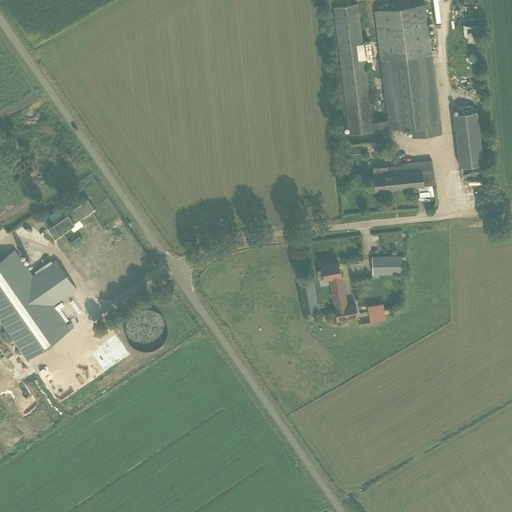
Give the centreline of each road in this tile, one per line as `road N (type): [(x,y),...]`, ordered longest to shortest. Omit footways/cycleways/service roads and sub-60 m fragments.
road 1 (unclassified): [(175,274),(0,22)]
road 2 (unclassified): [(175,274),(253,236),(470,215)]
road 3 (unclassified): [(339,511),(175,274)]
